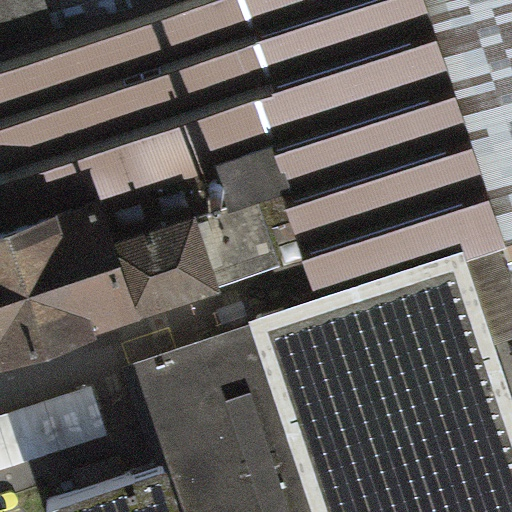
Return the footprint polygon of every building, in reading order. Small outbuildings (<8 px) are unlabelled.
[(0,0),(0,52),(77,27),(67,0),(0,0)] [(426,0),(158,0),(77,27),(0,52),(0,347),(274,257),(290,305),(461,248),(505,234),(426,0)] [(511,0),(67,0),(77,27),(158,0),(426,0),(505,234),(511,231),(511,0)] [(161,458),(48,497),(52,511),(511,511),(511,405),(461,248),(290,305),(260,314),(258,315),(257,317),(257,322),(129,365),(161,458)] [(92,383),(0,411),(0,465),(107,431),(92,383)]
